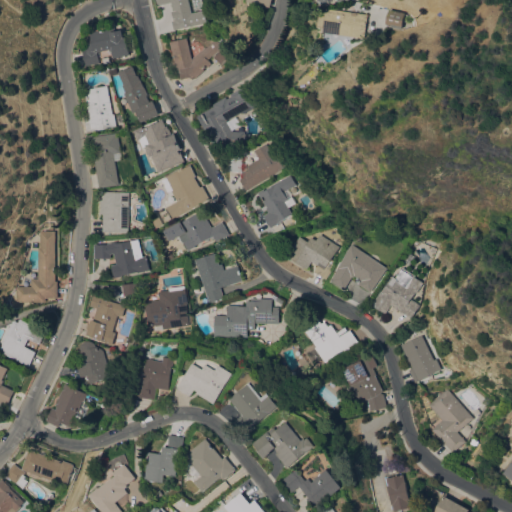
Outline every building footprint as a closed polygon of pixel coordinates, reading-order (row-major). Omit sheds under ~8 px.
[(189,0),(192,13),(203,11),(206,23),(192,26),(191,24),(178,27),(177,22),(175,22),(171,3),(159,6),(157,0),(189,0)] [(323,32),(324,27),(318,26),(320,14),(325,15),(326,8),(368,14),(364,38),(323,32)] [(401,28),(390,26),(391,24),(385,23),(388,8),(404,12),(401,28)] [(115,26),(116,29),(122,28),(123,32),(126,32),(129,44),(128,44),(130,50),(131,53),(113,57),(111,48),(98,51),(100,62),(86,65),(82,47),(88,46),(86,38),(92,37),(90,32),(115,26)] [(187,37),(192,58),(205,47),(206,48),(216,38),(217,39),(220,36),(224,40),(220,43),(223,45),(221,47),(230,56),(221,64),(212,55),(208,59),(211,63),(207,67),(206,66),(203,69),(204,69),(194,79),(191,76),(181,78),(179,69),(177,69),(175,61),(177,60),(175,54),(174,55),(171,41),(187,37)] [(125,93),(126,92),(123,85),(124,84),(119,71),(134,65),(138,75),(139,74),(140,78),(141,78),(148,94),(147,95),(150,101),(153,100),(159,114),(141,122),(137,111),(133,113),(125,93)] [(215,147),(197,116),(214,105),(213,103),(226,96),(227,98),(231,95),(230,93),(246,84),(258,104),(243,113),(242,111),(227,120),(233,130),(244,131),(244,133),(249,133),(249,144),(248,148),(242,148),(215,147)] [(113,113),(115,113),(117,126),(87,131),(85,117),(89,116),(87,103),(88,102),(86,89),(108,85),(113,113)] [(145,146),(143,147),(140,139),(138,140),(134,130),(142,126),(143,128),(158,121),(157,120),(163,118),(166,126),(167,125),(169,129),(170,129),(172,134),(175,132),(182,148),(180,149),(184,161),(156,173),(145,146)] [(99,187),(91,136),(118,132),(123,159),(115,160),(119,184),(99,187)] [(254,150),(265,143),(271,153),(274,152),(283,167),(246,190),(240,179),(242,178),(240,174),(241,172),(241,171),(228,170),(229,155),(242,156),(241,170),(241,171),(248,167),(246,165),(258,157),(254,150)] [(171,219),(165,207),(177,201),(172,190),(168,192),(162,179),(166,178),(165,176),(191,164),(196,176),(195,176),(200,187),(203,185),(210,198),(171,219)] [(289,174),(295,184),(287,189),(295,202),(288,207),(291,213),(283,218),(284,219),(270,227),(263,215),(268,212),(266,207),(267,207),(262,197),(261,198),(258,192),(289,174)] [(101,191),(130,191),(129,232),(103,231),(103,214),(100,213),(101,191)] [(222,221),(229,234),(216,241),(213,235),(195,245),(195,246),(188,250),(184,242),(183,242),(179,236),(170,241),(164,230),(181,220),(182,221),(202,210),(212,227),(222,221)] [(151,216),(157,213),(163,224),(156,228),(153,224),(150,217),(151,216)] [(56,280),(58,280),(58,297),(46,297),(46,301),(20,301),(20,300),(15,300),(16,286),(31,286),(31,278),(38,278),(39,247),(40,247),(40,230),(56,230),(56,280)] [(339,246),(331,258),(334,260),(332,263),(335,265),(326,279),(314,271),(318,265),(312,261),(307,268),(287,255),(289,251),(290,252),(300,236),(308,241),(311,236),(316,239),(320,234),(339,246)] [(352,244),(352,236),(360,236),(360,243),(356,243),(356,244),(352,244)] [(143,256),(146,255),(149,270),(138,272),(137,271),(122,274),(122,276),(115,277),(114,275),(113,275),(111,267),(112,267),(111,265),(117,264),(114,253),(111,253),(111,257),(95,258),(95,244),(105,244),(112,242),(112,241),(117,240),(117,242),(119,241),(119,242),(132,240),(133,240),(139,239),(143,256)] [(386,268),(370,291),(359,283),(362,279),(355,275),(353,277),(353,276),(344,289),(331,280),(351,243),(386,268)] [(196,258),(216,252),(220,264),(223,263),(224,269),(239,265),(243,280),(220,287),(224,297),(209,302),(196,258)] [(391,304),(385,313),(372,304),(381,290),(382,291),(393,275),(396,276),(402,267),(413,274),(412,275),(422,282),(415,293),(414,292),(410,299),(419,304),(410,317),(391,304)] [(137,282),(139,293),(125,296),(123,284),(137,282)] [(146,301),(161,299),(160,291),(170,289),(170,287),(186,285),(188,303),(187,303),(189,314),(190,313),(192,324),(165,328),(164,323),(149,325),(146,301)] [(275,294),(285,300),(283,304),(273,297),(275,294)] [(126,305),(123,315),(121,315),(121,316),(118,315),(113,331),(116,332),(112,344),(105,342),(106,342),(102,340),(102,338),(88,334),(89,329),(88,327),(89,323),(91,322),(92,319),(94,319),(98,307),(91,305),(94,295),(126,305)] [(214,335),(215,314),(227,315),(228,304),(246,305),(247,300),(251,300),(252,297),(273,298),(273,306),(280,306),(279,323),(255,322),(255,329),(248,329),(247,337),(214,335)] [(325,362),(322,357),(313,363),(307,353),(316,347),(303,325),(318,316),(322,323),(325,321),(328,326),(332,324),(336,331),(345,325),(348,330),(351,329),(359,343),(342,353),(341,352),(325,362)] [(0,351),(0,346),(13,320),(18,322),(20,318),(46,331),(40,343),(29,338),(25,346),(37,351),(29,366),(0,351)] [(434,359),(436,358),(441,369),(415,381),(409,369),(413,367),(402,344),(422,334),(434,359)] [(108,364),(107,365),(110,378),(106,379),(106,378),(93,381),(94,382),(89,384),(87,375),(80,377),(77,363),(82,362),(79,348),(83,342),(85,340),(88,340),(91,340),(93,341),(94,343),(96,344),(96,346),(98,346),(101,347),(103,349),(104,350),(108,364)] [(384,391),(381,392),(384,393),(387,407),(371,410),(368,399),(367,399),(365,396),(358,400),(350,385),(351,385),(347,376),(347,375),(344,368),(373,354),(378,365),(374,367),(377,374),(376,375),(384,391)] [(154,399),(141,396),(148,358),(150,359),(150,358),(155,359),(164,361),(165,356),(174,358),(168,389),(157,387),(154,399)] [(213,403),(196,392),(197,391),(195,389),(191,396),(178,388),(194,362),(203,368),(206,363),(216,369),(219,364),(232,373),(213,403)] [(0,363),(8,368),(2,379),(4,380),(2,384),(15,390),(7,406),(0,402),(0,363)] [(262,397),(268,392),(278,406),(241,435),(231,422),(242,414),(230,398),(251,382),(262,397)] [(66,383),(87,393),(70,426),(61,421),(58,426),(46,421),(53,407),(54,408),(66,383)] [(433,428),(443,419),(430,404),(448,388),(473,417),(457,431),(465,441),(453,452),(433,428)] [(303,440),(305,438),(306,439),(309,437),(316,445),(288,467),(277,453),(279,451),(276,447),(271,451),(272,452),(265,458),(258,449),(259,448),(255,443),(275,426),(278,429),(288,421),(303,440)] [(149,451),(162,453),(163,446),(168,446),(170,434),(184,436),(182,450),(180,450),(175,475),(164,474),(162,482),(145,479),(149,451)] [(223,458),(225,456),(236,469),(223,479),(220,476),(202,491),(194,481),(195,479),(184,464),(190,459),(187,454),(207,438),(223,458)] [(22,469),(30,448),(62,461),(63,460),(73,464),(66,483),(56,479),(55,481),(22,469)] [(126,462),(124,454),(101,461),(106,477),(114,475),(112,467),(126,462)] [(511,481),(511,458),(501,473),(511,481)] [(5,474),(14,463),(25,472),(24,474),(25,475),(24,477),(28,480),(22,488),(5,474)] [(87,496),(115,475),(112,472),(125,463),(135,477),(126,483),(127,485),(124,488),(127,492),(114,501),(122,511),(120,511),(101,511),(96,504),(94,505),(91,507),(84,498),(87,496)] [(300,486),(292,492),(283,480),(297,468),(306,480),(310,477),(313,482),(319,477),(318,476),(328,468),(344,487),(321,505),(321,504),(316,508),(307,498),(309,497),(300,486)] [(393,511),(392,503),(391,503),(387,485),(388,485),(386,477),(403,474),(405,481),(406,481),(409,500),(410,507),(393,511)] [(0,511),(0,480),(2,478),(10,486),(10,487),(24,501),(20,505),(21,506),(15,511),(0,511)] [(266,511),(229,511),(225,505),(242,492),(251,503),(256,499),(266,511)] [(469,509),(467,511),(434,511),(444,495),(469,509)] [(176,511),(166,502),(155,511),(176,511)]
